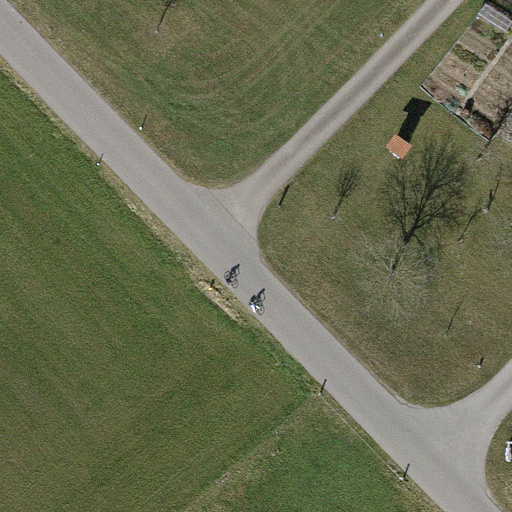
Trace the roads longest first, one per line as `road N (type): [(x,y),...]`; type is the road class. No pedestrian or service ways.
road 1 (residential): [(0,19),(471,511)]
road 2 (track): [(210,240),(445,0)]
